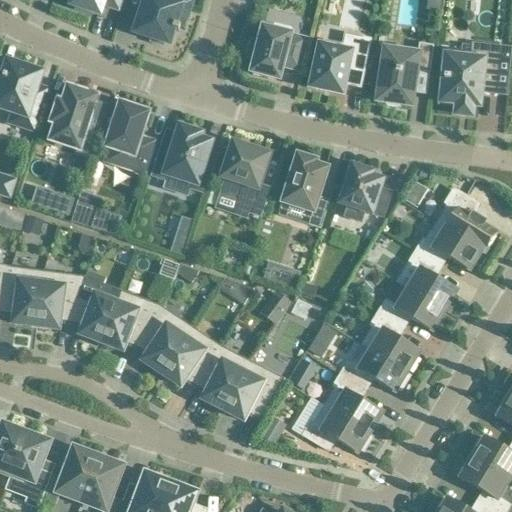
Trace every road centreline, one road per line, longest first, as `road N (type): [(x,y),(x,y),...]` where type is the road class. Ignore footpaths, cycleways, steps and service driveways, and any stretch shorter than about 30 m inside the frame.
road 1 (residential): [(195,97),(342,136),(511,162)]
road 2 (residential): [(241,469),(148,426),(83,382),(0,367)]
road 3 (residential): [(0,391),(241,469)]
road 4 (residential): [(385,504),(511,296)]
road 5 (residential): [(0,20),(195,97)]
road 6 (residential): [(241,469),(385,504)]
